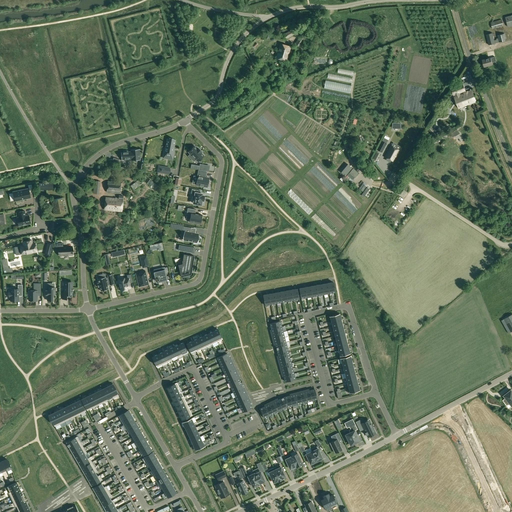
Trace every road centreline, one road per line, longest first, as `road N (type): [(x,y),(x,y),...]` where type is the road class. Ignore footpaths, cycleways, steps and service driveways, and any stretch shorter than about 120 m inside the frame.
road 1 (residential): [(87,309),(200,277),(222,161),(182,121)]
road 2 (residential): [(375,392),(329,404),(306,316),(348,305),(372,383)]
road 3 (unclassified): [(182,121),(217,98),(231,52),(259,22),(297,7),(332,8)]
road 4 (residential): [(136,401),(97,424),(147,510),(189,491)]
road 5 (tertiary): [(241,511),(396,435)]
road 6 (unclassified): [(78,219),(73,187),(87,163),(182,121)]
road 7 (residential): [(224,435),(193,369),(133,397)]
